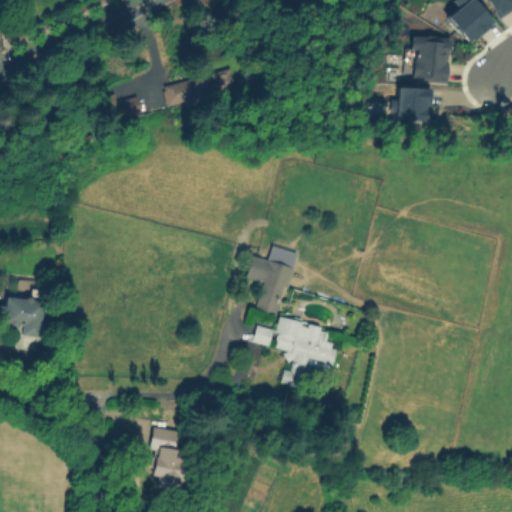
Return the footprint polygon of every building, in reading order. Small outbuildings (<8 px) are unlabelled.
[(470,0),(490,22),(469,41),(468,39),(465,42),(443,17),(455,7),(449,0),(470,0)] [(481,0),(511,0),(511,7),(496,18),(494,17),(497,15),(493,10),(490,11),(484,0),(482,1),(481,0)] [(416,33),(453,37),(449,83),(423,81),(423,77),(414,76),(416,45),(415,45),(416,33)] [(230,68),(235,89),(198,98),(199,102),(177,107),(176,103),(168,105),(168,104),(166,104),(162,91),(164,91),(162,85),(205,74),(206,78),(212,77),(211,73),(230,68)] [(424,87),(393,86),(391,118),(422,119),(424,87)] [(140,112),(98,122),(92,98),(114,93),(116,100),(136,95),(140,112)] [(293,268),(287,288),(283,287),(274,315),(254,309),(263,281),(246,276),(252,256),(293,268)] [(43,301),(38,337),(20,335),(21,325),(17,325),(17,326),(14,329),(10,328),(7,325),(1,324),(1,319),(0,318),(0,305),(4,306),(5,296),(24,299),(27,296),(29,297),(30,288),(43,290),(42,300),(43,301)] [(334,349),(329,368),(328,367),(327,371),(315,368),(313,377),(305,375),(301,388),(279,382),(283,368),(289,370),(292,359),(286,363),(281,353),(286,350),(273,347),(277,333),(273,332),(277,316),(301,323),(300,324),(306,326),(307,323),(319,327),(318,330),(326,332),(324,340),(331,342),(330,348),(334,349)] [(51,319),(50,329),(42,328),(44,318),(51,319)] [(271,329),(267,345),(250,341),(254,325),(271,329)] [(184,470),(181,490),(157,486),(159,476),(153,475),(157,450),(150,448),(154,426),(179,430),(176,449),(187,451),(184,470)]
